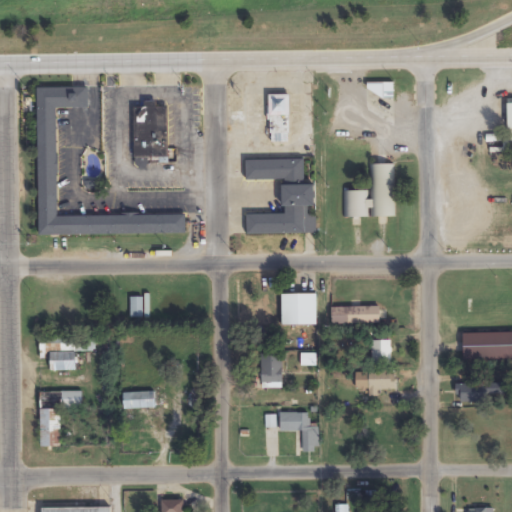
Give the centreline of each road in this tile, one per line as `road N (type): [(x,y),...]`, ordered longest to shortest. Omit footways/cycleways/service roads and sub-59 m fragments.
road 1 (residential): [(0,266),(511,257)]
road 2 (residential): [(511,471),(0,473)]
road 3 (residential): [(426,511),(420,57)]
road 4 (residential): [(222,511),(216,63)]
road 5 (residential): [(11,511),(5,65)]
road 6 (tertiary): [(0,65),(420,57)]
